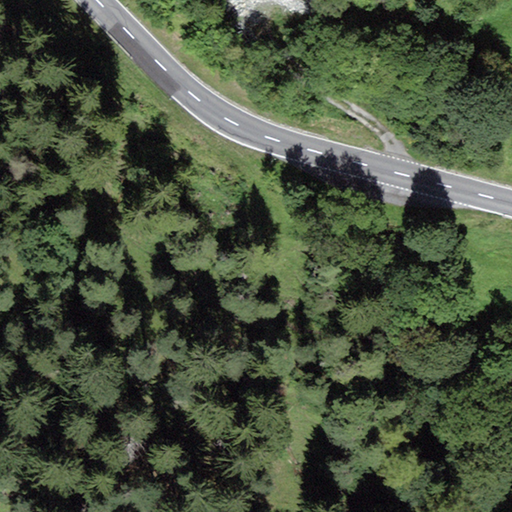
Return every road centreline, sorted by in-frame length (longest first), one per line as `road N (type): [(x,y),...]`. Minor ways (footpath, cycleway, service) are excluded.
road 1 (secondary): [(511,203),(242,127),(174,79),(97,0)]
road 2 (track): [(401,174),(383,132),(303,78),(255,22)]
